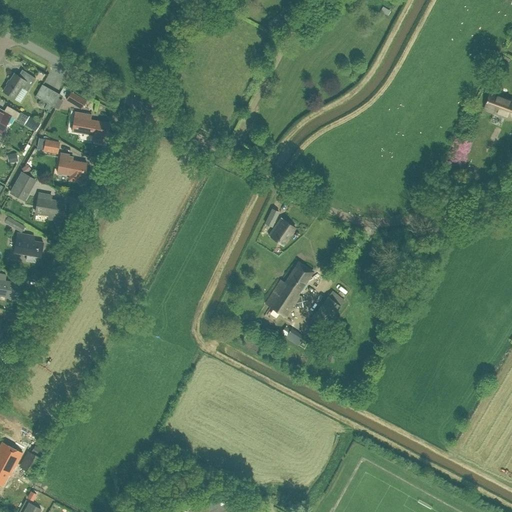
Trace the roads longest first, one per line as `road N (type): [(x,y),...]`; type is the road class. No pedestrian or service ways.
road 1 (unclassified): [(511,203),(357,220),(148,110)]
road 2 (residential): [(0,382),(148,110)]
road 3 (unclassified): [(148,110),(10,35)]
road 4 (residential): [(148,110),(208,0)]
